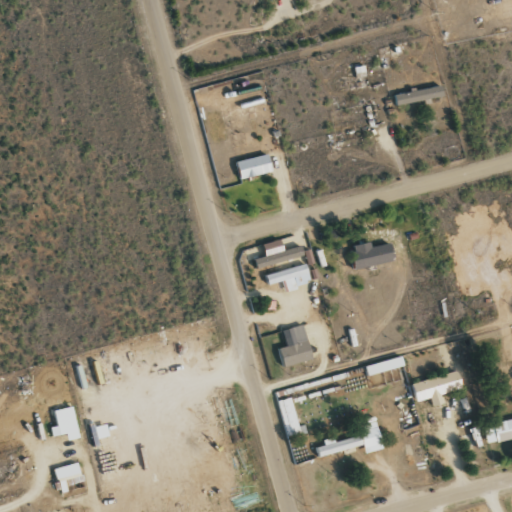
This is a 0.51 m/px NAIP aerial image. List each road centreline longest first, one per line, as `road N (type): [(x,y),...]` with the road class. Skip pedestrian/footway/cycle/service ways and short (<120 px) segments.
road 1 (secondary): [(285,511),(154,0)]
road 2 (residential): [(212,242),(511,161)]
road 3 (residential): [(384,511),(511,477)]
